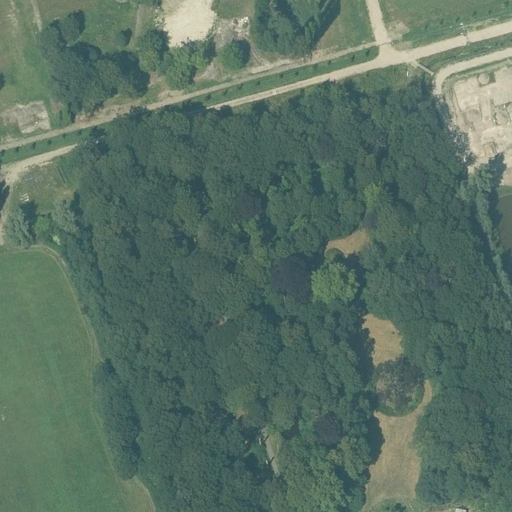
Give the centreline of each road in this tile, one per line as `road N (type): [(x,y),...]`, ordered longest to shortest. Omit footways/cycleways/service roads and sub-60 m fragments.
road 1 (unclassified): [(289,511),(159,123)]
road 2 (tertiary): [(159,123),(388,58)]
road 3 (tertiary): [(0,171),(159,123)]
road 4 (unclassified): [(388,58),(511,24)]
